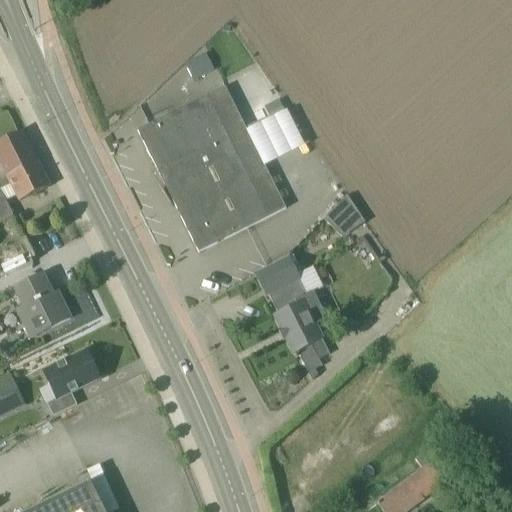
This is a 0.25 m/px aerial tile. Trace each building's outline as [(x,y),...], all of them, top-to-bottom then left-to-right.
[(203,54),(183,64),(191,80),(211,70),(203,54)] [(198,253),(285,209),(225,88),(137,132),(198,253)] [(38,165),(22,132),(0,143),(0,163),(6,176),(23,168),(25,171),(38,165)] [(6,176),(7,178),(0,182),(0,224),(13,218),(5,202),(16,196),(19,202),(49,187),(38,165),(25,171),(23,168),(6,176)] [(365,223),(347,197),(325,219),(335,229),(345,222),(352,232),(365,223)] [(0,249),(0,270),(30,262),(25,243),(0,249)] [(288,259),(274,266),(256,275),(267,297),(268,296),(278,316),(275,318),(282,331),(279,333),(283,341),(286,339),(293,354),(321,340),(314,326),(326,320),(313,293),(307,296),(288,259)] [(21,279),(35,275),(31,260),(16,265),(21,279)] [(15,290),(24,308),(16,312),(30,340),(71,320),(56,290),(51,293),(42,276),(15,290)] [(77,406),(71,394),(100,380),(86,351),(43,372),(56,400),(47,405),(53,418),(77,406)] [(0,416),(24,405),(10,376),(0,381),(0,416)] [(378,511),(409,511),(457,478),(441,455),(373,503),(378,511)] [(104,511),(90,483),(29,511),(104,511)]
